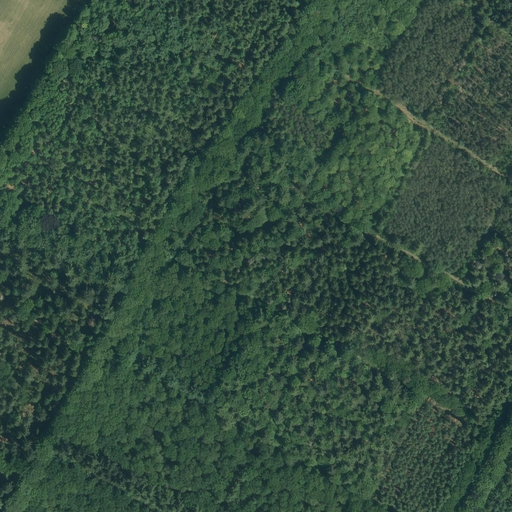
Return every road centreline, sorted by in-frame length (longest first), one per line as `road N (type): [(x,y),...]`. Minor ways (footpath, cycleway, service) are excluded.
road 1 (track): [(12,511),(177,217),(326,0)]
road 2 (track): [(221,147),(511,311)]
road 3 (track): [(511,179),(295,44)]
